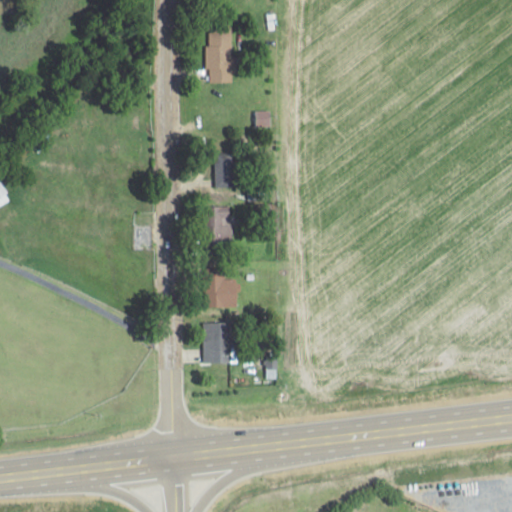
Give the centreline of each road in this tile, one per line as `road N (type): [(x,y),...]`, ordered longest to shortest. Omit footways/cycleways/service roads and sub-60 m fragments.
road 1 (primary): [(0,467),(511,407)]
road 2 (residential): [(170,448),(170,0)]
